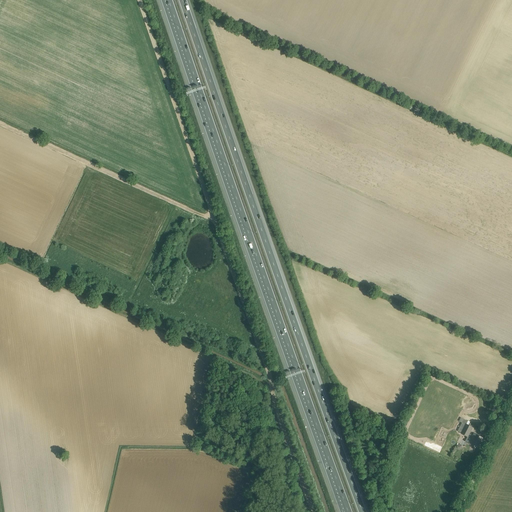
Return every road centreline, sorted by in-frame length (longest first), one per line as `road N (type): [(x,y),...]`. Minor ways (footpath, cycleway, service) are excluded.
road 1 (motorway): [(362,511),(182,0)]
road 2 (motorway): [(168,0),(348,511)]
road 3 (unclassified): [(313,511),(138,0)]
road 4 (track): [(0,120),(213,217)]
